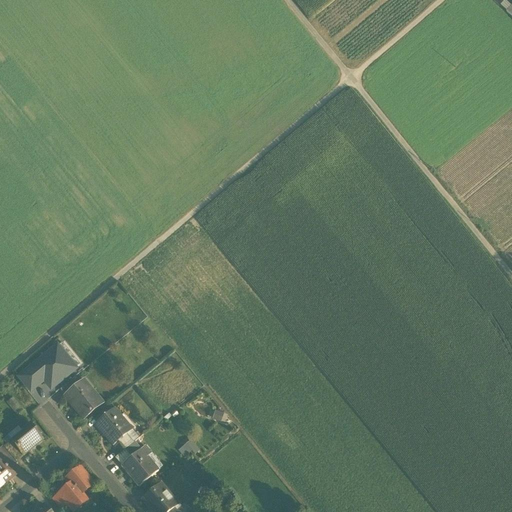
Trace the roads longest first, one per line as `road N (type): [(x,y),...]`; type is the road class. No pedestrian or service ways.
road 1 (track): [(0,376),(440,0)]
road 2 (track): [(511,278),(286,0)]
